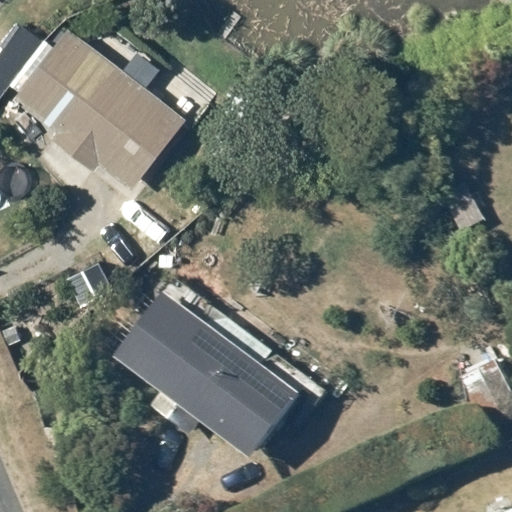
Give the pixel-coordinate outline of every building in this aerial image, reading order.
[(182,115),(132,75),(148,55),(106,21),(90,40),(72,26),(14,96),(56,129),(53,133),(97,169),(101,163),(127,183),(176,122),(182,115)] [(0,92),(24,69),(0,45),(0,92)] [(468,180),(442,194),(462,229),(488,215),(468,180)] [(178,223),(158,195),(118,224),(139,251),(178,223)] [(338,391),(175,271),(112,357),(253,460),(302,395),(323,410),(338,391)] [(511,385),(511,374),(499,351),(462,372),(480,404),(511,385)]
